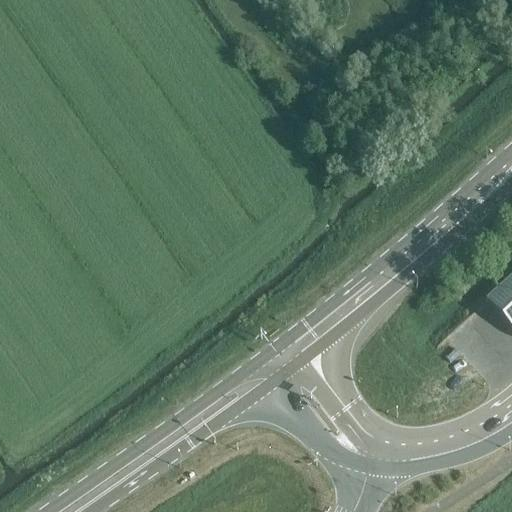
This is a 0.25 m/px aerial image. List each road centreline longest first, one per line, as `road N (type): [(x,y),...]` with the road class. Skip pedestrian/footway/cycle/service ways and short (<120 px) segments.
road 1 (primary): [(510,170),(295,348)]
road 2 (primary): [(264,369),(229,384),(46,511)]
road 3 (primary): [(90,511),(242,403),(264,369)]
road 4 (tertiary): [(511,419),(457,449),(370,458)]
road 5 (tertiary): [(264,369),(322,442),(370,458)]
road 6 (tertiary): [(370,458),(359,428),(295,348)]
